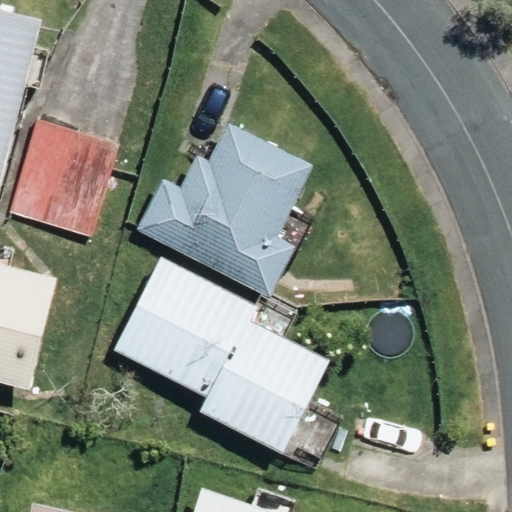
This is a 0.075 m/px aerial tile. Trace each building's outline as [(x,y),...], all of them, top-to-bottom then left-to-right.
[(0,0),(0,174),(1,175),(48,1),(44,0),(0,0)] [(144,222),(272,287),(298,236),(277,226),(314,154),(234,113),(213,154),(201,148),(185,180),(169,172),(144,222)] [(22,211),(103,230),(126,134),(45,115),(22,211)] [(208,399),(289,439),(335,345),(255,305),(262,290),(168,244),(122,338),(215,384),(208,399)] [(0,367),(36,377),(64,262),(0,246),(0,367)] [(195,511),(328,511),(208,473),(195,511)] [(40,511),(154,511),(155,509),(44,491),(40,511)]
